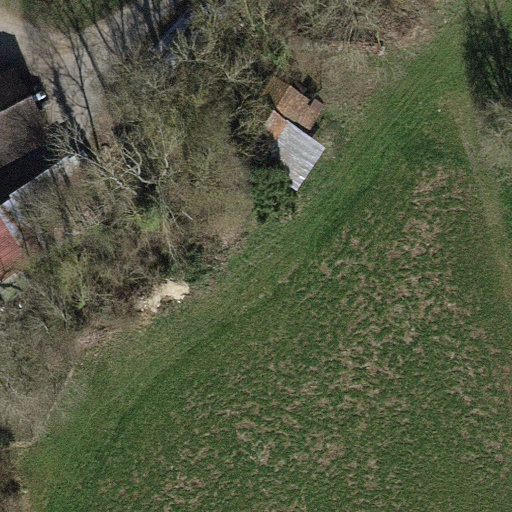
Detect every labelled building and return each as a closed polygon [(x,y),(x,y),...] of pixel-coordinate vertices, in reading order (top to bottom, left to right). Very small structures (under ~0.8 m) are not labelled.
[(276,84),(237,145),(264,162),(286,130),(301,139),(317,114),(299,103),(301,100),(276,84)] [(9,89),(0,93),(0,163),(41,141),(9,89)] [(79,161),(0,214),(0,230),(24,268),(108,206),(79,161)] [(24,268),(0,230),(0,272),(5,280),(24,268)] [(10,511),(1,448),(0,447),(0,511),(10,511)]
